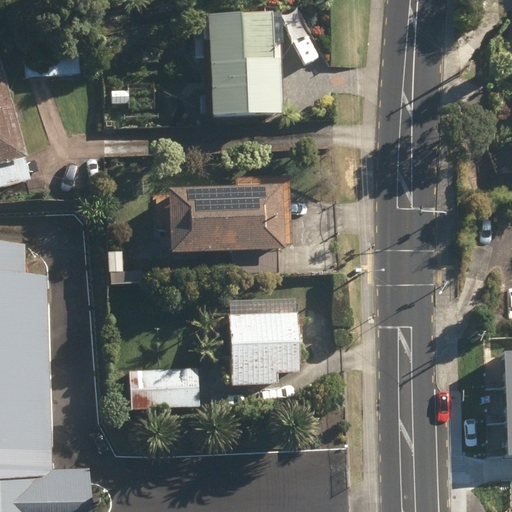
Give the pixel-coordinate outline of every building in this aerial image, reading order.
[(212,60),(212,116),(281,115),(281,59),(274,59),(274,15),(208,15),(208,21),(196,21),(196,60),(212,60)] [(23,39),(25,80),(80,77),(78,35),(23,39)] [(0,190),(31,182),(25,159),(27,159),(1,62),(0,62),(0,190)] [(169,189),(171,254),(285,250),(282,186),(169,189)] [(0,511),(91,511),(90,470),(53,471),(47,276),(26,276),(25,245),(0,245),(0,511)] [(108,254),(109,276),(123,276),(123,254),(108,254)] [(232,257),(232,280),(279,278),(279,255),(232,257)] [(298,313),(227,316),(231,382),(272,381),(271,367),(301,366),(298,313)] [(193,372),(123,376),(124,415),(195,411),(193,372)]
